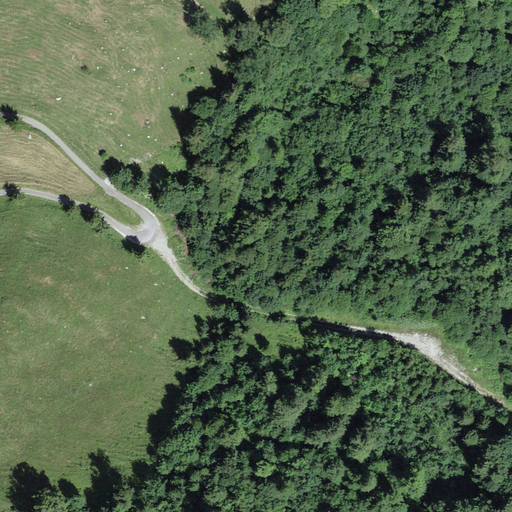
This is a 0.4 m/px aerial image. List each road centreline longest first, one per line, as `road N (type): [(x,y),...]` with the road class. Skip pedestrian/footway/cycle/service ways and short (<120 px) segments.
road 1 (track): [(146,228),(186,280),(211,297),(417,345),(511,412)]
road 2 (unclassified): [(0,115),(43,128),(150,220),(137,231),(47,196),(0,195)]
